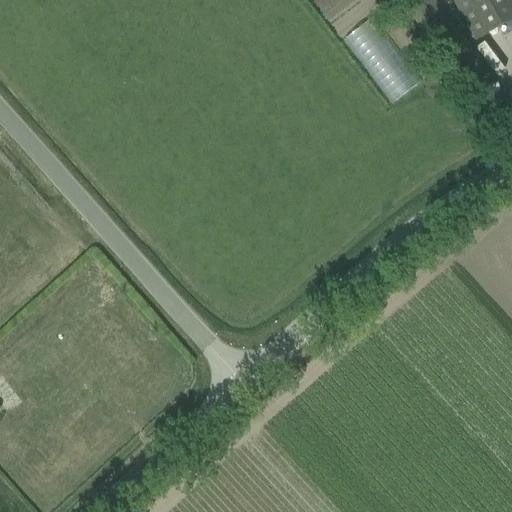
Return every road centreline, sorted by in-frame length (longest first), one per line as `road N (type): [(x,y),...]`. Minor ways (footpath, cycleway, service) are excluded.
road 1 (unclassified): [(241,389),(0,117)]
road 2 (tertiary): [(241,389),(425,228),(511,178)]
road 3 (tertiary): [(109,511),(241,389)]
